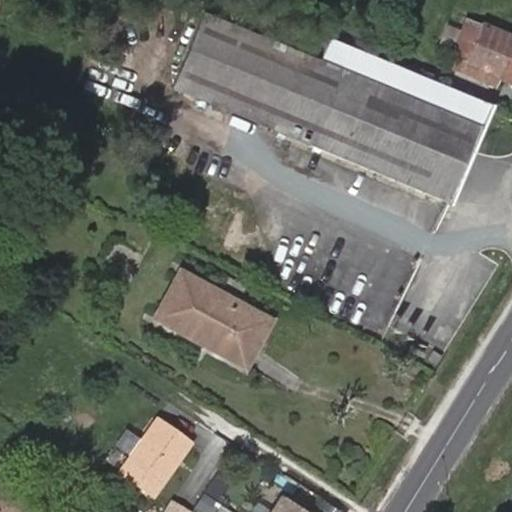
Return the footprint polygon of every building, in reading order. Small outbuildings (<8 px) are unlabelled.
[(446,204),(487,109),(321,52),(318,60),(202,10),(169,85),(446,204)] [(469,64),(485,26),(469,19),(452,57),(469,64)] [(511,37),(485,26),(469,64),(452,57),(447,68),(496,88),(501,77),(511,81),(511,37)] [(321,52),(487,109),(488,106),(327,38),(321,52)] [(267,317),(176,270),(151,316),(243,363),(267,317)] [(83,455),(98,435),(65,411),(47,437),(60,446),(63,441),(83,455)] [(189,441),(154,419),(129,457),(164,479),(189,441)] [(124,511),(85,484),(65,511),(124,511)] [(164,511),(193,511),(195,509),(172,497),(164,511)]
